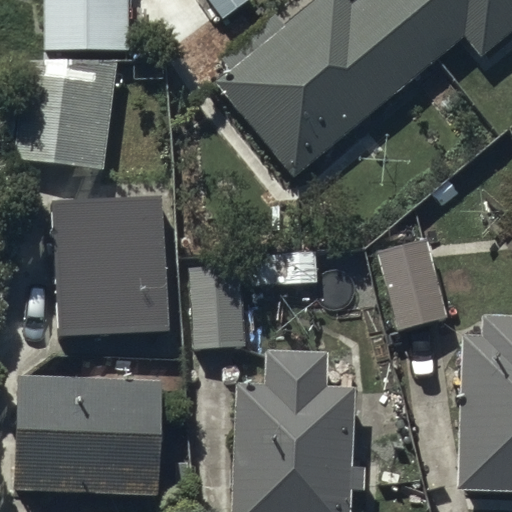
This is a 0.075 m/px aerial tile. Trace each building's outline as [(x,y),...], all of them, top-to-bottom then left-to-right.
[(132,0),(38,0),(38,50),(119,51),(120,18),(132,18),(132,0)] [(228,73),(214,85),(294,179),(462,37),(480,59),(511,32),(511,0),(353,0),(351,2),(349,0),(313,0),(285,24),(276,14),(219,63),(228,73)] [(0,142),(12,143),(14,73),(7,73),(7,64),(0,64),(0,142)] [(111,70),(20,64),(14,166),(90,171),(89,183),(104,184),(111,70)] [(159,205),(50,214),(61,347),(171,338),(159,205)] [(421,241),(372,256),(395,332),(444,317),(421,241)] [(245,267),(188,266),(187,351),(244,352),(245,267)] [(478,337),(458,337),(454,495),(511,496),(511,318),(479,318),(478,337)] [(261,388),(236,387),(230,511),(350,511),(351,489),(359,489),(364,390),(327,388),(328,355),(262,352),(261,388)] [(163,381),(15,374),(10,489),(157,496),(163,381)]
